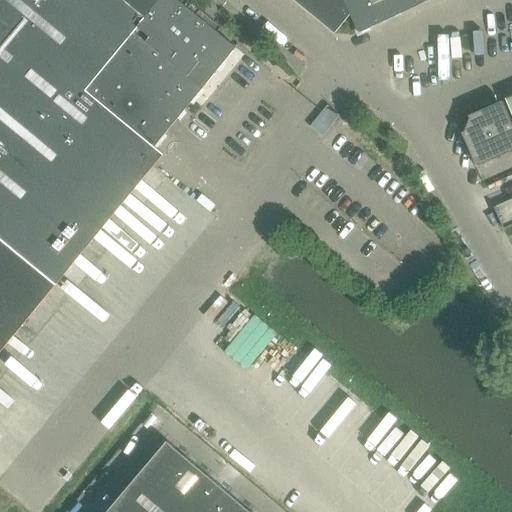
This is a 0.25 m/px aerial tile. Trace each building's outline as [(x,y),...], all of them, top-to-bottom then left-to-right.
[(0,0),(0,353),(164,155),(155,147),(241,42),(189,0),(0,0)] [(293,0),(335,34),(351,15),(344,0),(293,0)] [(423,0),(344,0),(351,15),(359,33),(425,3),(423,0)] [(464,132),(462,133),(477,167),(511,151),(511,96),(506,99),(507,100),(503,102),(502,101),(469,116),(470,118),(470,119),(465,131),(464,132)] [(325,109),(311,126),(323,136),(340,115),(327,105),(325,109)] [(511,200),(494,208),(502,226),(503,228),(511,224),(511,200)] [(250,511),(167,441),(106,511),(250,511)]
